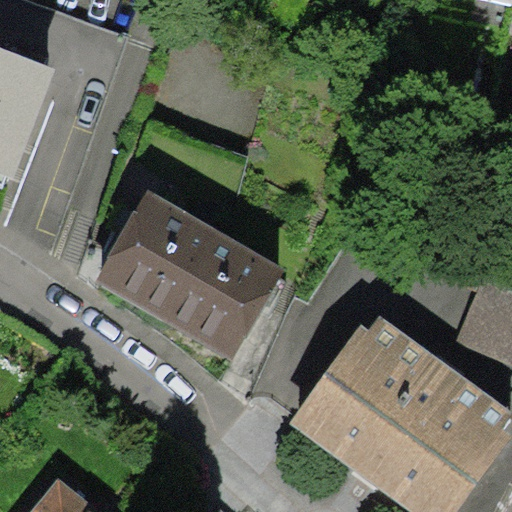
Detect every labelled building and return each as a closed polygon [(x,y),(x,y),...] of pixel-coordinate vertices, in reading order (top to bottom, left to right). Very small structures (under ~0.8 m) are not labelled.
[(224,0),(196,0),(195,6),(220,14),(224,0)] [(0,180),(6,183),(47,73),(0,55),(0,180)] [(283,284),(150,204),(98,291),(231,370),(283,284)] [(511,233),(466,215),(448,263),(498,282),(470,355),(511,371),(511,233)] [(431,511),(465,511),(511,448),(511,399),(386,308),(304,420),(431,511)] [(101,511),(62,479),(34,511),(101,511)]
